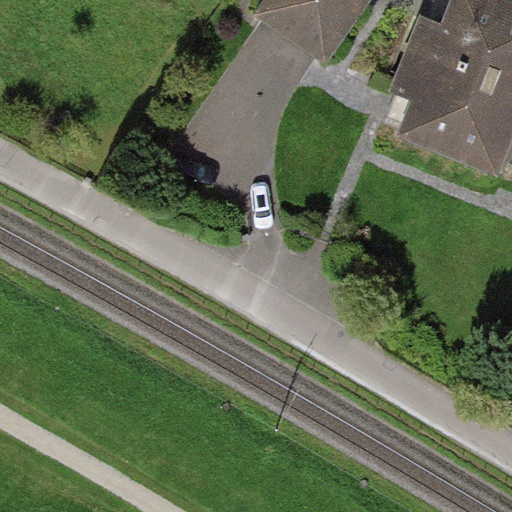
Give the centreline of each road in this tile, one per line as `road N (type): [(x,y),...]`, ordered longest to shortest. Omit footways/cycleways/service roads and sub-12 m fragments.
road 1 (unclassified): [(0,159),(511,448)]
road 2 (unknown): [(163,511),(0,419)]
